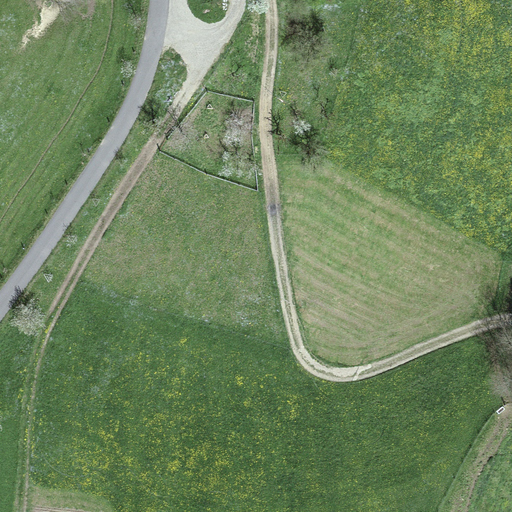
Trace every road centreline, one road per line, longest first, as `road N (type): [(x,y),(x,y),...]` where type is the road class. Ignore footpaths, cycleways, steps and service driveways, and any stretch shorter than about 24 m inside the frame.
road 1 (track): [(270,0),(267,142),(276,236),(308,362),(345,374),(511,318)]
road 2 (unclassified): [(160,0),(148,65),(119,131),(0,306)]
